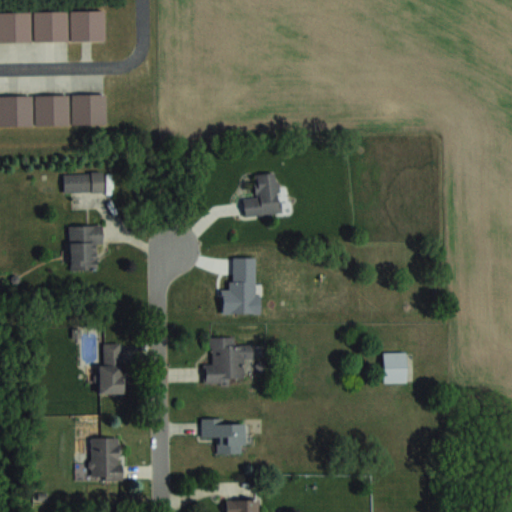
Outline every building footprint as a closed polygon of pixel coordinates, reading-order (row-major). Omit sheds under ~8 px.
[(30,40),(30,11),(64,10),(64,40),(30,40)] [(67,40),(66,10),(100,10),(100,39),(67,40)] [(0,40),(0,11),(26,11),(27,40),(0,40)] [(68,123),(68,94),(102,93),(102,122),(68,123)] [(31,123),(31,94),(65,94),(65,123),(31,123)] [(0,124),(0,95),(28,95),(28,124),(0,124)] [(64,190),(104,190),(104,171),(64,171),(64,190)] [(277,171),(253,173),(255,196),(242,197),(244,215),(280,212),(277,171)] [(69,224),(69,269),(95,269),(95,243),(102,243),(102,224),(69,224)] [(255,357),(255,343),(235,344),(235,335),(210,336),(210,363),(204,363),(204,382),(229,382),(229,377),(243,377),(243,357),(255,357)] [(102,363),(97,363),(97,393),(122,393),(122,342),(102,342),(102,363)] [(406,381),(406,351),(382,351),(382,381),(406,381)] [(216,452),(244,452),(244,418),(201,418),(201,436),(216,436),(216,452)] [(121,436),(89,436),(89,478),(121,478),(121,436)] [(259,511),(259,498),(226,498),(225,511),(259,511)]
